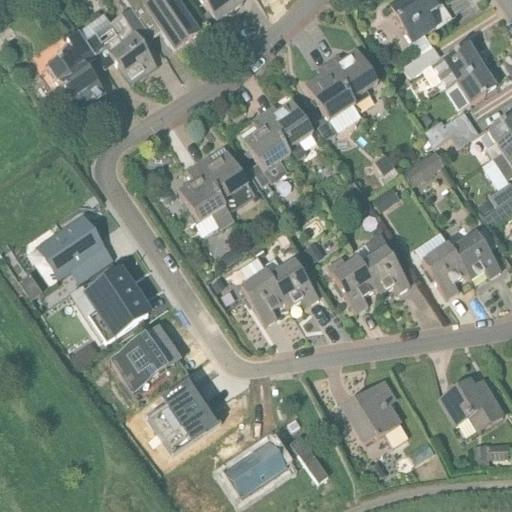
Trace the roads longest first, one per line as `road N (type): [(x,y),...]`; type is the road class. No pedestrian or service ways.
road 1 (residential): [(128,140),(106,165),(107,183),(227,357),(311,363),(511,335)]
road 2 (residential): [(128,140),(195,99),(312,0)]
road 3 (unclassified): [(511,483),(430,490),(353,511)]
